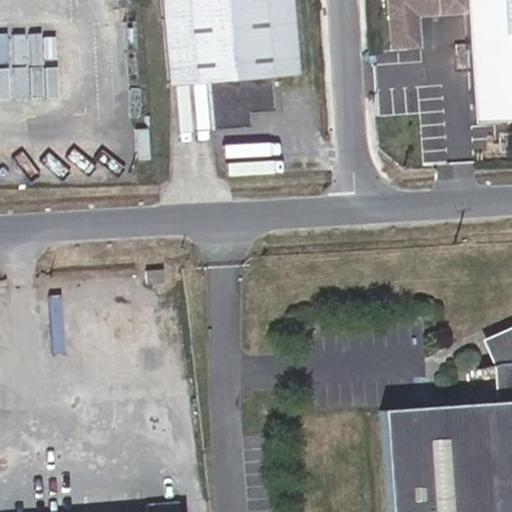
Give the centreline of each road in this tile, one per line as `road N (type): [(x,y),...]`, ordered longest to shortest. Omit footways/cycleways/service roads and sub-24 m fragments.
road 1 (unclassified): [(0,224),(358,211)]
road 2 (unknown): [(227,217),(239,511)]
road 3 (unclassified): [(358,211),(344,0)]
road 4 (unknown): [(0,398),(15,367),(11,224)]
road 5 (unclassified): [(358,211),(511,202)]
